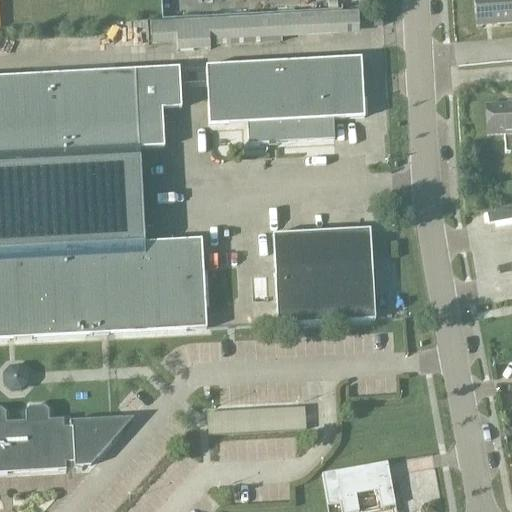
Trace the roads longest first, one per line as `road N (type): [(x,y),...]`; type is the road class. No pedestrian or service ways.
road 1 (unclassified): [(482,511),(432,236),(416,0)]
road 2 (unknown): [(426,171),(245,182)]
road 3 (unknown): [(245,182),(200,182),(191,94)]
